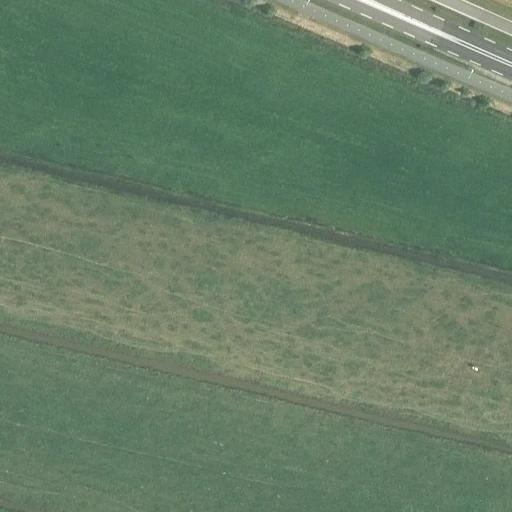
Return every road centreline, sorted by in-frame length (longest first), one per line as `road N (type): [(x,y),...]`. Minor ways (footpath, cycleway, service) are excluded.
road 1 (track): [(355,511),(0,422)]
road 2 (primary): [(511,65),(372,4)]
